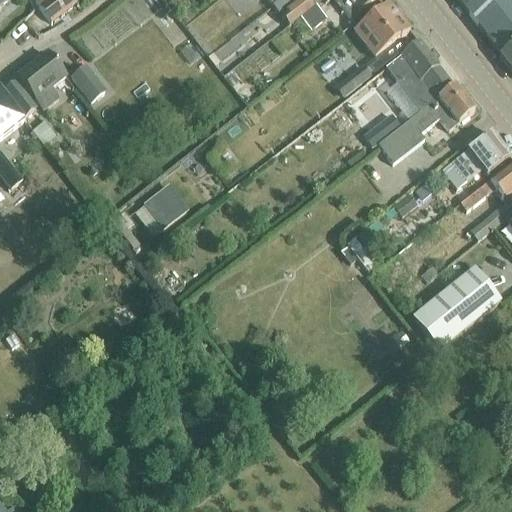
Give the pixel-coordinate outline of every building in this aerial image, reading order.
[(0,0),(0,10),(13,0),(0,0)] [(78,6),(72,0),(48,0),(43,4),(41,1),(35,6),(51,27),(78,6)] [(284,0),(272,10),(279,18),(301,0),(284,0)] [(282,19),(290,29),(314,10),(306,0),(282,19)] [(378,3),(375,0),(331,0),(351,24),(378,3)] [(511,0),(451,0),(500,60),(511,50),(511,5),(510,3),(511,1),(511,0)] [(388,7),(354,35),(375,62),(409,34),(388,7)] [(314,10),(290,29),(290,30),(301,22),(312,35),(328,22),(317,9),(315,11),(314,10)] [(271,11),(221,52),(229,62),(278,21),(271,11)] [(452,90),(438,72),(439,71),(419,46),(400,60),(401,61),(385,73),(419,116),(452,90)] [(511,50),(500,60),(511,75),(511,50)] [(52,94),(67,83),(46,57),(17,80),(44,114),(59,102),(52,94)] [(72,81),(92,107),(107,95),(87,69),(72,81)] [(371,80),(363,69),(334,91),(342,102),(371,80)] [(16,87),(3,97),(17,115),(18,115),(24,122),(36,113),(16,87)] [(419,116),(419,117),(378,150),(392,168),(424,144),(420,139),(439,124),(448,136),(474,116),(454,90),(453,91),(452,90),(419,116)] [(0,94),(0,143),(24,125),(17,115),(3,97),(3,98),(0,94)] [(33,135),(45,151),(57,142),(44,126),(33,135)] [(443,174),(458,194),(482,176),(486,180),(511,161),(492,136),(443,174)] [(0,181),(1,183),(11,196),(23,188),(0,157),(0,181)] [(511,196),(511,168),(461,207),(467,216),(495,194),(503,204),(511,196)] [(168,191),(145,209),(145,210),(162,232),(163,233),(186,214),(168,191)] [(410,199),(390,214),(398,226),(419,211),(410,199)] [(511,217),(511,213),(507,207),(464,239),(472,249),(511,217)] [(376,275),(377,276),(397,259),(396,258),(390,262),(368,233),(347,249),(348,250),(347,251),(358,265),(359,264),(370,279),(376,275)] [(351,270),(358,265),(347,251),(341,256),(351,270)] [(475,273),(412,323),(438,356),(501,305),(475,273)]
